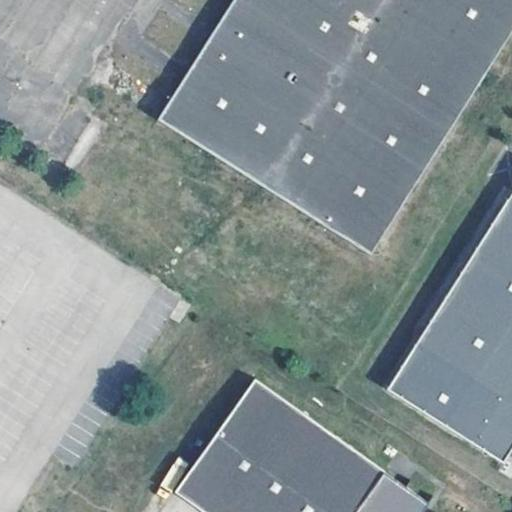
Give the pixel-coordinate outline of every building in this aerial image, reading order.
[(367,264),(511,32),(511,0),(236,0),(154,131),(367,264)] [(95,142),(85,137),(57,181),(66,187),(95,142)] [(511,181),(385,388),(503,461),(511,446),(511,181)] [(424,511),(425,511),(250,388),(170,501),(185,511),(424,511)] [(173,492),(189,463),(177,456),(161,485),(173,492)]
